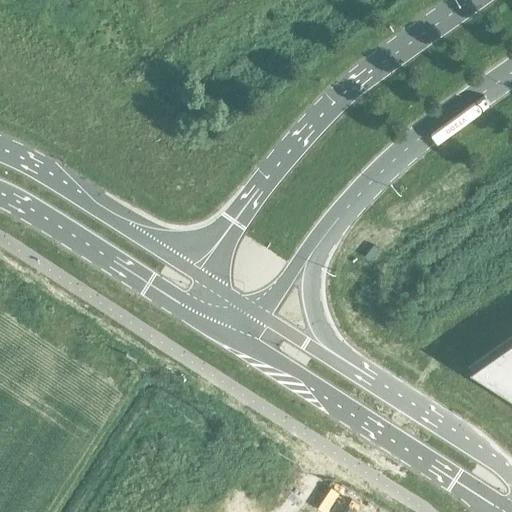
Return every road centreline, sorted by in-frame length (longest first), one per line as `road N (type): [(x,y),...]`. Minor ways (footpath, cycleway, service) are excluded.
road 1 (unclassified): [(471,0),(394,54),(298,139),(233,224),(206,277)]
road 2 (unclassified): [(202,323),(487,502),(511,507)]
road 3 (unclassified): [(309,248),(372,178),(511,75)]
road 4 (unclassified): [(206,277),(0,150)]
road 5 (unclassified): [(0,197),(202,323)]
road 6 (unclassified): [(511,490),(468,446),(329,358)]
